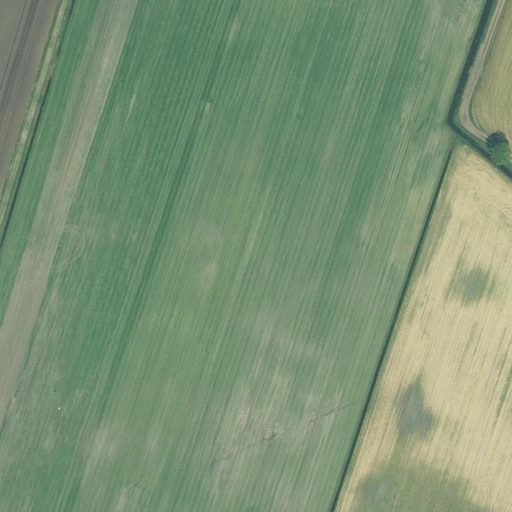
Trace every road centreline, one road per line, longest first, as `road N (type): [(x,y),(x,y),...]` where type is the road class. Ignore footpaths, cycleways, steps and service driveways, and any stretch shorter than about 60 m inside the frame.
road 1 (track): [(0,216),(64,0)]
road 2 (track): [(498,0),(464,116),(511,164)]
